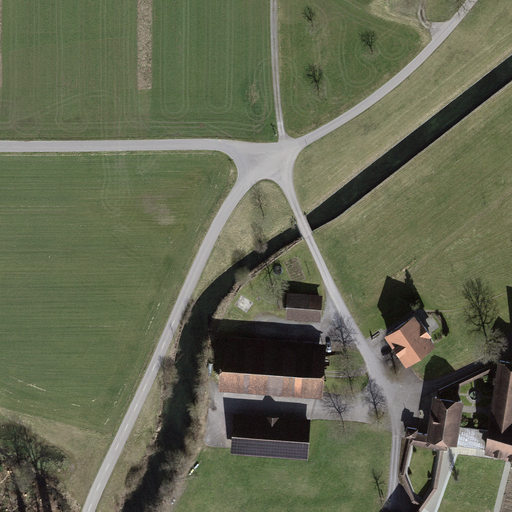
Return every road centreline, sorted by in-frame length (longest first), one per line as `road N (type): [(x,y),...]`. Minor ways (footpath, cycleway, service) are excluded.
road 1 (tertiary): [(253,156),(253,174),(219,223),(91,511)]
road 2 (unclassified): [(471,0),(389,87),(324,132),(253,156)]
road 3 (tertiary): [(0,145),(213,145),(253,156)]
road 4 (track): [(272,0),(282,152)]
